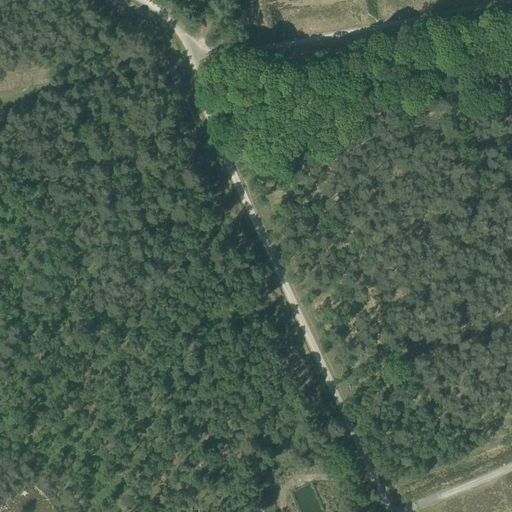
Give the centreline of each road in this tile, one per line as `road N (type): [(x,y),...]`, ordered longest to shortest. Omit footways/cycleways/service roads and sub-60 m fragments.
road 1 (track): [(388,511),(214,127),(196,57)]
road 2 (track): [(511,2),(196,57)]
road 3 (track): [(511,462),(390,511)]
